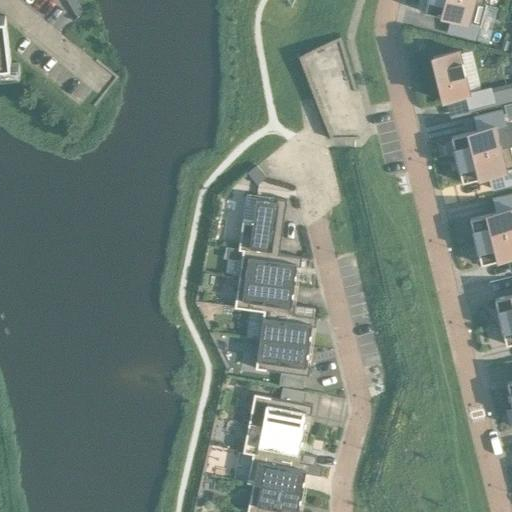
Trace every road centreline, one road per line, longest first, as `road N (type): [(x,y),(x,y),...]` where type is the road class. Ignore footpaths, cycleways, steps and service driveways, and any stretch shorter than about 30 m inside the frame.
road 1 (residential): [(391,0),(384,25),(501,511)]
road 2 (residential): [(340,511),(338,482),(360,405),(298,150)]
road 3 (residential): [(4,0),(103,81)]
